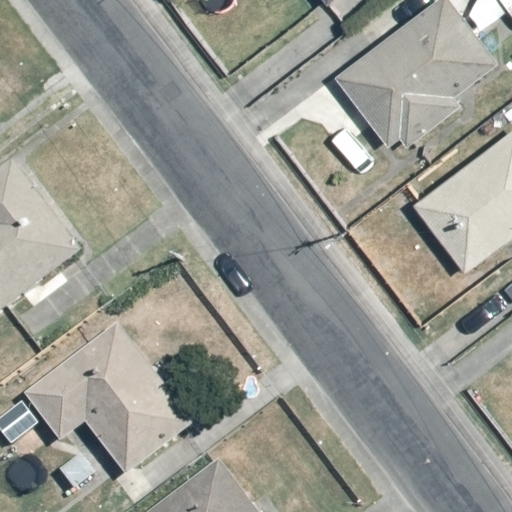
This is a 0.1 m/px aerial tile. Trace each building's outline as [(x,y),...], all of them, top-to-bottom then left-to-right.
[(409,136),(413,141),(465,103),(458,93),(502,60),(489,42),(511,24),(511,11),(503,0),(440,0),(343,73),(397,145),(409,136)] [(511,133),(421,202),(472,270),(511,239),(511,133)] [(0,315),(87,250),(16,154),(0,165),(0,315)] [(200,424),(126,324),(31,393),(65,440),(91,421),(130,475),(200,424)] [(270,511),(222,455),(155,511),(270,511)]
